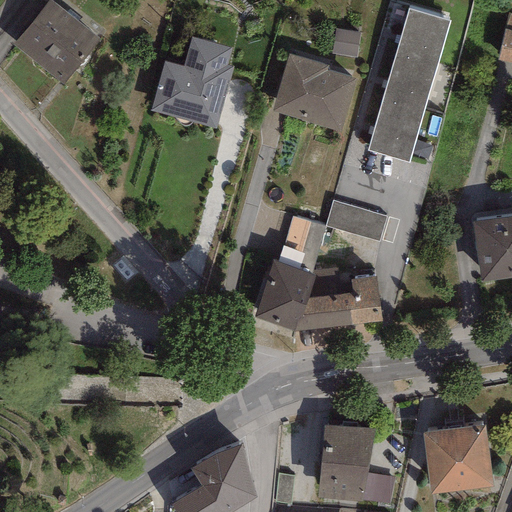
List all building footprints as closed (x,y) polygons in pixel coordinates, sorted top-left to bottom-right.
[(99,39),(50,0),(48,0),(46,4),(12,44),(62,85),(99,39)] [(449,22),(407,10),(394,55),(436,67),(449,22)] [(511,14),(508,13),(497,61),(511,65),(511,14)] [(358,32),(335,29),(331,55),(355,58),(358,32)] [(230,48),(191,37),(182,67),(164,62),(150,111),(215,129),(232,67),(225,65),(230,48)] [(327,70),(328,66),(288,54),(271,112),(340,132),(356,79),(327,70)] [(423,110),(436,67),(394,55),(382,98),(423,110)] [(408,163),(423,110),(382,98),(366,151),(408,163)] [(386,217),(332,201),(324,226),(378,242),(386,217)] [(511,216),(474,222),(483,283),(511,278),(511,216)] [(324,226),(291,217),(277,262),(309,274),(311,271),(324,226)] [(277,262),(272,261),(252,317),(294,332),(314,275),(309,274),(277,262)] [(314,275),(294,332),(381,322),(375,275),(337,280),(336,268),(311,271),(309,274),(314,275)] [(485,424),(422,432),(429,494),(492,487),(485,424)] [(373,428),(323,425),(316,497),(361,502),(361,500),(366,474),(373,428)] [(215,454),(190,469),(201,486),(219,511),(231,511),(255,498),(241,444),(215,454)] [(293,476),(277,474),(274,502),(290,503),(293,476)] [(394,477),(366,474),(361,500),(389,504),(394,477)] [(219,511),(201,486),(170,505),(174,511),(219,511)]
